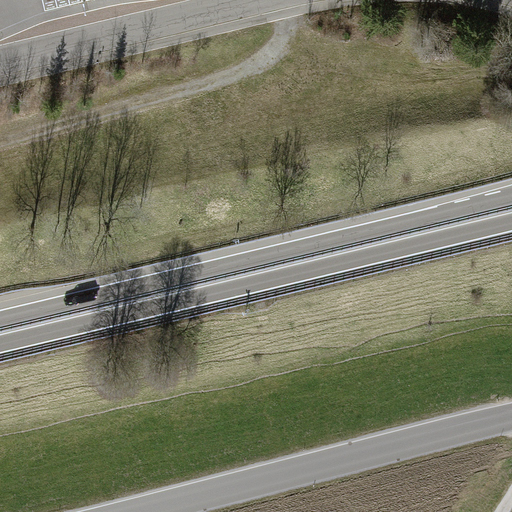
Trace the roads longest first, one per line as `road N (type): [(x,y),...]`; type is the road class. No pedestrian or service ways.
road 1 (trunk): [(0,345),(511,223)]
road 2 (trunk): [(511,197),(0,319)]
road 3 (tertiary): [(143,511),(511,417)]
road 4 (track): [(284,0),(282,34),(265,59),(0,142)]
road 5 (tertiary): [(265,0),(0,62)]
